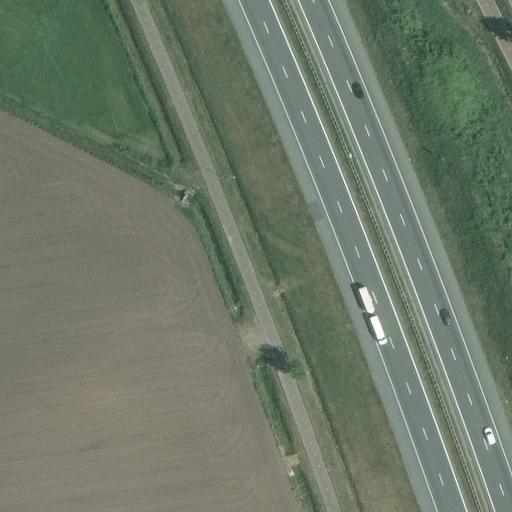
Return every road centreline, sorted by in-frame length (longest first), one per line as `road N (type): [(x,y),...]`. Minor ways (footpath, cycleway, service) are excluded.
road 1 (motorway): [(250,0),(452,511)]
road 2 (motorway): [(507,511),(311,0)]
